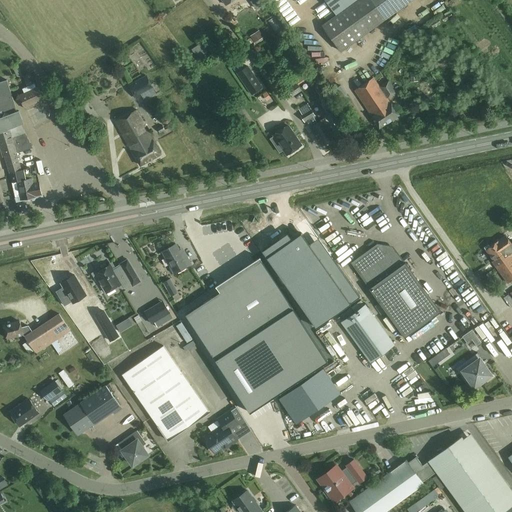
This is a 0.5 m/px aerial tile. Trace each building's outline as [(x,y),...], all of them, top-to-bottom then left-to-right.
[(325,0),(327,3),(313,13),(341,52),(411,0),(325,0)] [(424,9),(435,3),(433,0),(430,0),(422,4),(424,9)] [(250,35),(254,42),(263,37),(258,30),(250,35)] [(387,52),(392,46),(388,42),(382,48),(387,52)] [(201,43),(192,49),(197,58),(207,52),(201,43)] [(12,66),(18,79),(23,77),(17,64),(12,66)] [(262,87),(247,66),(237,73),(252,94),(262,87)] [(312,75),(308,68),(294,77),(299,84),(312,75)] [(23,76),(28,86),(23,89),(24,92),(18,95),(24,108),(43,99),(38,86),(36,87),(30,73),(23,76)] [(127,87),(134,100),(151,91),(144,78),(127,87)] [(355,91),(371,116),(379,128),(399,114),(392,103),(391,103),(387,97),(396,92),(389,80),(380,86),(374,78),(355,91)] [(0,117),(17,111),(7,79),(0,81),(0,117)] [(289,89),(292,96),(300,93),(298,86),(289,89)] [(326,92),(322,86),(316,89),(319,96),(326,92)] [(262,94),(267,100),(270,97),(266,91),(262,94)] [(85,96),(74,102),(86,123),(97,116),(93,108),(91,109),(88,104),(90,104),(85,96)] [(311,123),(312,126),(310,127),(322,146),(335,138),(323,119),(317,123),(314,117),(315,116),(308,103),(298,109),(301,114),(300,115),(304,122),(307,121),(308,124),(311,123)] [(242,127),(250,122),(241,109),(233,114),(242,127)] [(19,110),(17,111),(0,117),(0,131),(8,129),(7,128),(21,123),(23,122),(19,110)] [(137,110),(116,122),(132,152),(133,152),(140,165),(161,153),(154,140),(137,110)] [(336,126),(342,122),(338,115),(332,119),(336,126)] [(8,129),(0,131),(0,148),(3,157),(4,156),(9,173),(11,182),(12,182),(15,197),(20,196),(20,199),(28,198),(30,199),(34,198),(35,196),(42,195),(42,194),(41,194),(39,182),(39,181),(38,174),(31,175),(30,168),(22,169),(17,153),(18,152),(33,147),(21,123),(7,128),(8,129)] [(301,145),(288,125),(273,135),(278,142),(274,144),(280,152),(284,149),(287,155),(301,145)] [(356,223),(348,229),(353,235),(361,230),(356,223)] [(267,247),(262,251),(316,327),(360,296),(334,260),(325,266),(309,244),(301,233),(292,239),(289,241),(287,238),(270,250),(267,247)] [(508,251),(511,256),(511,255),(511,241),(510,243),(506,236),(491,246),(497,254),(503,249),(506,252),(508,251)] [(174,273),(191,265),(184,251),(181,253),(176,244),(162,252),(174,273)] [(378,245),(353,263),(370,287),(369,288),(405,338),(441,311),(405,262),(404,263),(392,247),(378,245)] [(497,254),(491,246),(486,250),(494,260),(492,261),(508,283),(511,279),(511,256),(508,251),(506,252),(503,249),(497,254)] [(332,251),(338,260),(345,255),(338,247),(332,251)] [(99,269),(92,273),(97,280),(98,279),(104,289),(111,285),(114,290),(121,285),(123,288),(130,284),(132,287),(141,281),(128,259),(120,264),(120,265),(113,269),(111,265),(100,271),(99,269)] [(213,296),(185,314),(250,413),(328,361),(263,263),(213,296)] [(450,282),(459,276),(456,271),(447,276),(450,282)] [(74,302),(88,294),(76,274),(70,278),(69,276),(62,279),(64,281),(62,282),(65,286),(58,291),(66,304),(73,300),(74,302)] [(178,306),(184,303),(171,278),(163,283),(171,297),(172,296),(178,306)] [(365,304),(341,321),(371,362),(395,345),(371,312),(365,304)] [(166,306),(159,310),(156,305),(145,311),(152,323),(154,322),(170,312),(166,306)] [(119,333),(104,308),(96,313),(111,337),(119,333)] [(170,312),(154,322),(157,327),(173,317),(170,312)] [(20,321),(4,325),(7,338),(23,335),(24,336),(36,354),(51,343),(52,343),(70,331),(71,331),(59,313),(32,331),(28,326),(22,328),(20,321)] [(137,314),(132,316),(137,324),(141,322),(137,314)] [(464,316),(457,322),(464,331),(471,325),(464,316)] [(133,325),(129,318),(116,326),(120,332),(133,325)] [(476,346),(481,342),(472,329),(462,336),(467,343),(472,339),(476,346)] [(180,337),(186,345),(192,341),(186,333),(180,337)] [(168,440),(210,412),(164,346),(122,374),(168,440)] [(445,348),(428,360),(434,369),(438,366),(436,363),(450,354),(445,348)] [(46,351),(39,354),(42,360),(49,357),(46,351)] [(474,386),(490,374),(480,359),(464,371),(474,386)] [(321,368),(278,398),(295,423),(338,393),(321,368)] [(404,376),(411,384),(419,376),(411,369),(404,376)] [(55,380),(40,391),(47,401),(62,390),(55,380)] [(106,385),(81,403),(82,404),(70,412),(71,413),(64,418),(75,435),(94,422),(95,423),(120,406),(106,385)] [(410,389),(404,394),(408,399),(414,394),(410,389)] [(29,399),(10,412),(20,425),(38,412),(29,399)] [(120,412),(126,422),(131,419),(127,413),(131,411),(128,407),(120,412)] [(243,419),(236,408),(232,410),(240,422),(243,419)] [(230,411),(218,419),(222,425),(204,437),(207,441),(206,442),(207,447),(212,450),(213,450),(214,452),(222,447),(224,449),(238,440),(231,429),(239,424),(230,411)] [(91,426),(96,437),(103,434),(98,423),(91,426)] [(123,450),(133,465),(148,454),(142,446),(146,443),(137,430),(123,440),(128,446),(123,450)] [(462,437),(429,460),(437,471),(438,473),(446,484),(466,511),(511,511),(511,490),(500,474),(493,479),(462,437)] [(406,460),(350,501),(357,511),(385,511),(424,484),(422,482),(437,471),(429,460),(422,465),(416,457),(408,462),(406,460)] [(354,460),(347,465),(348,466),(340,471),(338,468),(331,473),(329,471),(319,479),(332,498),(342,490),(344,493),(352,487),(351,486),(358,480),(359,482),(366,477),(354,460)] [(438,473),(432,477),(440,489),(446,484),(438,473)] [(258,511),(262,510),(247,490),(233,501),(235,503),(234,504),(233,506),(237,511),(238,511),(240,510),(241,511),(258,511)]
